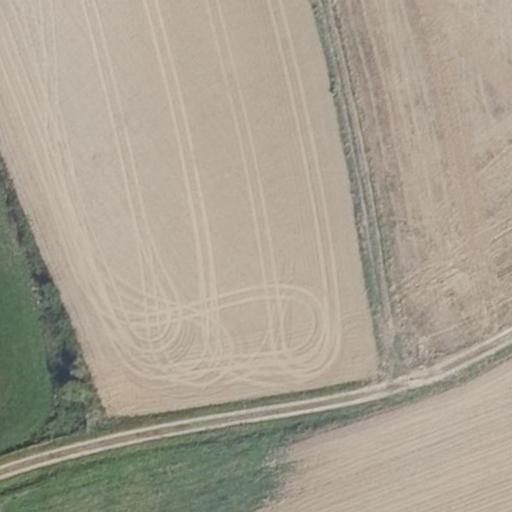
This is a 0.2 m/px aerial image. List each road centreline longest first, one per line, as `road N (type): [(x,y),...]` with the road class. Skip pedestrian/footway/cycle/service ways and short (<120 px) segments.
road 1 (track): [(511,345),(363,409),(222,430),(0,491)]
road 2 (track): [(332,0),(418,388)]
